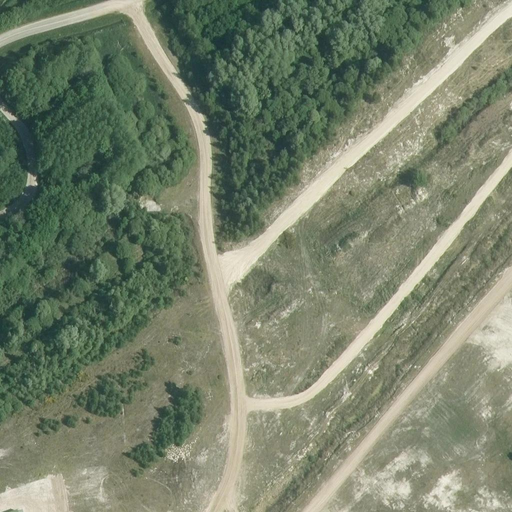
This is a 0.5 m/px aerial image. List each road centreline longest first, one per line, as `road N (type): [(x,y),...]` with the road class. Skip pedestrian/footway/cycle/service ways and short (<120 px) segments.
road 1 (track): [(126,0),(183,93),(206,149),(205,215),(239,418),(228,482),(213,511)]
road 2 (track): [(511,278),(308,511)]
road 3 (track): [(0,217),(33,182),(31,149),(0,102)]
